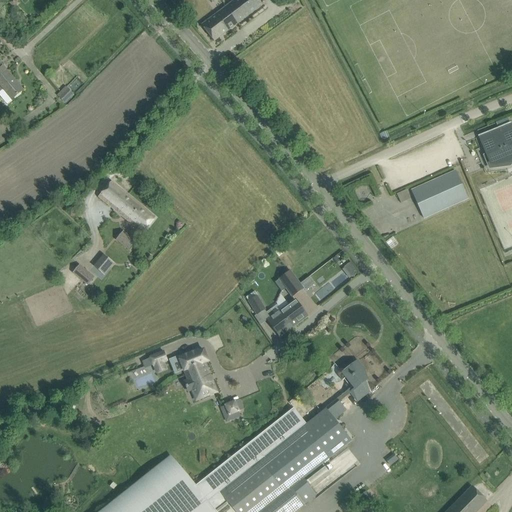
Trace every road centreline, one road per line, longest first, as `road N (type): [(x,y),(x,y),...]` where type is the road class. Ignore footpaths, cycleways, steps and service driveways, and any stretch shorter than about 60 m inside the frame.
road 1 (tertiary): [(511,427),(318,186)]
road 2 (tertiary): [(318,186),(150,0)]
road 3 (residential): [(511,98),(318,186)]
